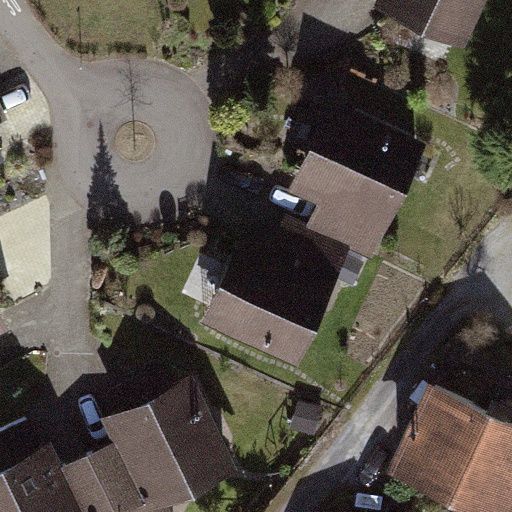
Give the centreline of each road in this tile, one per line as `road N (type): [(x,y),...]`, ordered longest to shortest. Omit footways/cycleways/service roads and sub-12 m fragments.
road 1 (residential): [(78,428),(65,337),(66,260),(96,176)]
road 2 (residential): [(298,511),(431,346)]
road 3 (residential): [(174,109),(302,45),(342,0)]
road 4 (residential): [(96,176),(131,190),(166,177),(183,145),(174,109)]
road 5 (residential): [(13,0),(67,90),(88,110)]
